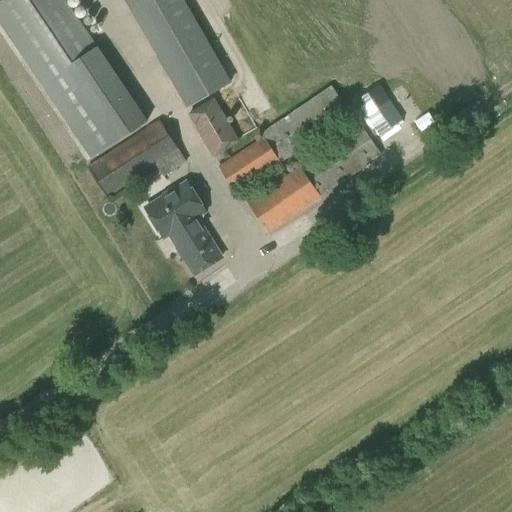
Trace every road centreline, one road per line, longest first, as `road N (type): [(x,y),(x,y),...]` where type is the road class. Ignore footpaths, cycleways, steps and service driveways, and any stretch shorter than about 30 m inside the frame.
road 1 (track): [(511,83),(0,425)]
road 2 (track): [(103,0),(255,255)]
